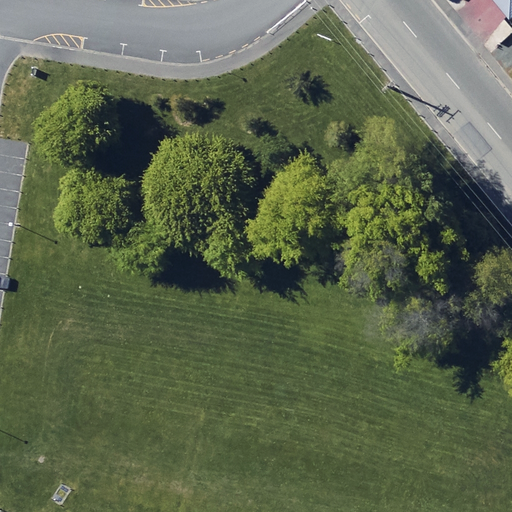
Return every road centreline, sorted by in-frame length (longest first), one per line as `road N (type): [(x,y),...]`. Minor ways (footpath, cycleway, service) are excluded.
road 1 (residential): [(267,0),(232,19),(166,29),(0,5)]
road 2 (tertiary): [(386,0),(511,151)]
